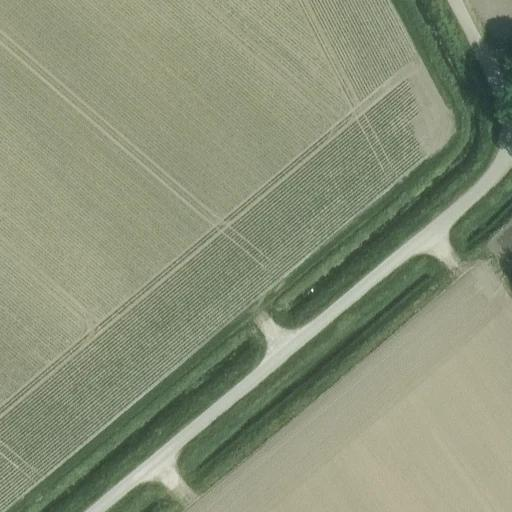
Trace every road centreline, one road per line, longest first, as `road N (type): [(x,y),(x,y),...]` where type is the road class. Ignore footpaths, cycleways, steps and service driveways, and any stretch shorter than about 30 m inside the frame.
road 1 (unclassified): [(94,511),(467,204),(506,161),(511,121)]
road 2 (unclassified): [(511,112),(455,0)]
